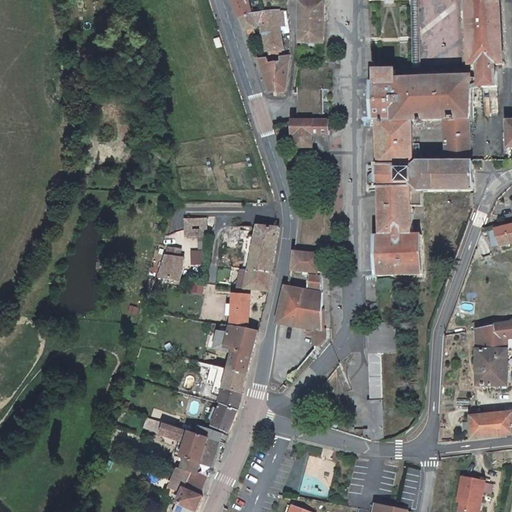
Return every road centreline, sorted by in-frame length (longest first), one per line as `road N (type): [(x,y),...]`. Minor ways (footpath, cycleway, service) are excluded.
road 1 (tertiary): [(220,0),(291,223),(251,418)]
road 2 (residential): [(511,181),(498,189),(471,234),(438,326),(430,450)]
road 3 (residential): [(251,418),(377,450),(430,450)]
road 4 (unknown): [(355,54),(439,46),(454,25),(456,0)]
